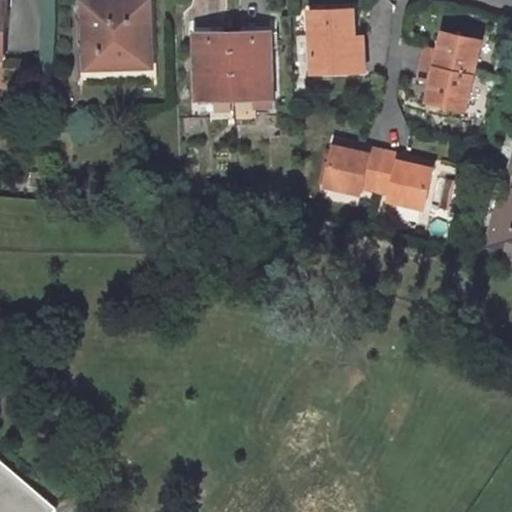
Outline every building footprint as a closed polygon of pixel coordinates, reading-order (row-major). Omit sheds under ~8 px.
[(146,68),(145,0),(80,1),(81,69),(146,68)] [(352,34),(351,16),(350,7),(306,10),(311,73),(354,71),(352,34)] [(363,70),(361,34),(358,34),(357,15),(351,16),(352,34),(354,71),(363,70)] [(267,31),(192,33),(194,97),(269,94),(267,31)] [(464,111),(479,42),(442,34),(438,52),(424,49),(417,81),(431,84),(427,102),(464,111)] [(335,147),(368,154),(369,149),(336,141),(335,147)] [(432,169),(399,161),(400,156),(369,149),(368,154),(335,147),(326,187),(360,194),(362,189),(391,195),(389,202),(424,209),(432,169)] [(434,163),(400,156),(399,161),(432,169),(434,163)] [(511,165),(488,242),(511,249),(511,165)] [(0,511),(59,511),(63,508),(0,453),(0,511)]
